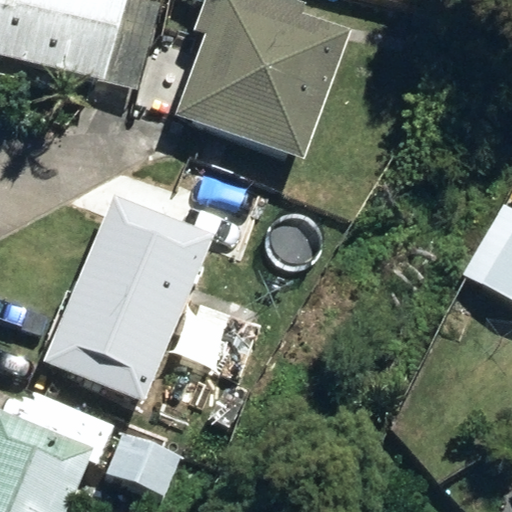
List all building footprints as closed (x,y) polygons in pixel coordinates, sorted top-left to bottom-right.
[(0,0),(0,68),(97,96),(123,0),(122,0),(0,0)] [(174,130),(302,175),(347,47),(295,28),(298,16),(251,0),(204,0),(189,46),(203,50),(174,130)] [(39,373),(138,415),(206,249),(110,207),(39,373)] [(471,293),(511,316),(511,221),(471,293)] [(21,401),(8,429),(98,466),(109,438),(21,401)] [(0,511),(65,511),(85,464),(0,427),(0,511)] [(93,500),(123,511),(142,466),(111,454),(93,500)]
